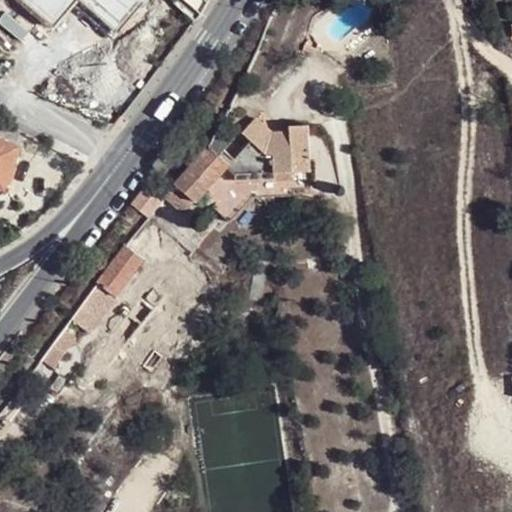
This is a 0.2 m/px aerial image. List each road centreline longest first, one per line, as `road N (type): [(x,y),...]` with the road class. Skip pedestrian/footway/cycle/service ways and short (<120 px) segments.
road 1 (unclassified): [(0,332),(102,200),(118,158)]
road 2 (tertiary): [(118,158),(233,0)]
road 3 (tertiary): [(118,158),(0,265)]
road 4 (residential): [(118,158),(0,92)]
